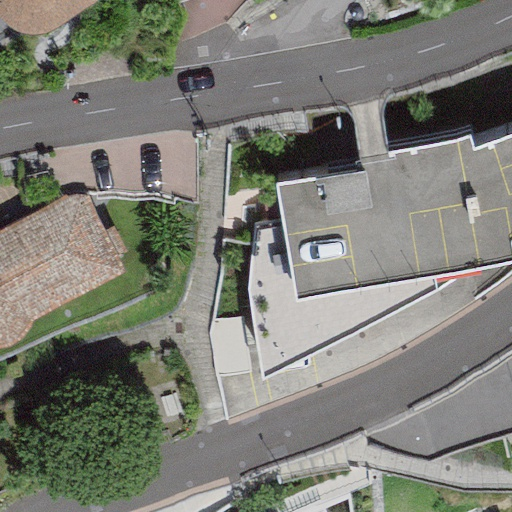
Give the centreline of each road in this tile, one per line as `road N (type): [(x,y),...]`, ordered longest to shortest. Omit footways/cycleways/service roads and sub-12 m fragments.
road 1 (secondary): [(511,20),(406,58),(0,130)]
road 2 (trunk): [(402,0),(296,511)]
road 3 (secondary): [(59,511),(436,362),(511,304)]
